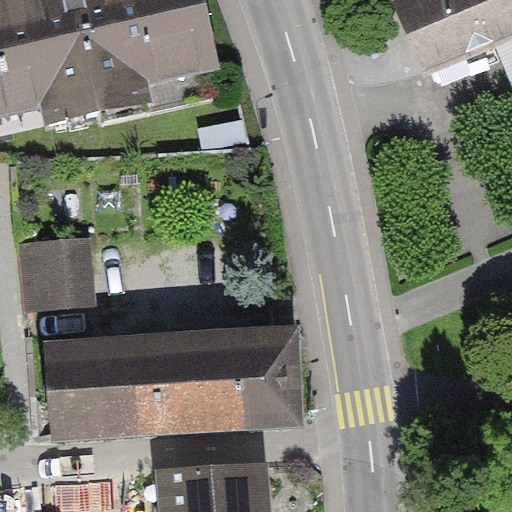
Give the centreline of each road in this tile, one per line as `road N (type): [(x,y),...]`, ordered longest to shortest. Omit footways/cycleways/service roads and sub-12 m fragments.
road 1 (tertiary): [(372,440),(316,136),(277,0)]
road 2 (residential): [(372,440),(0,471)]
